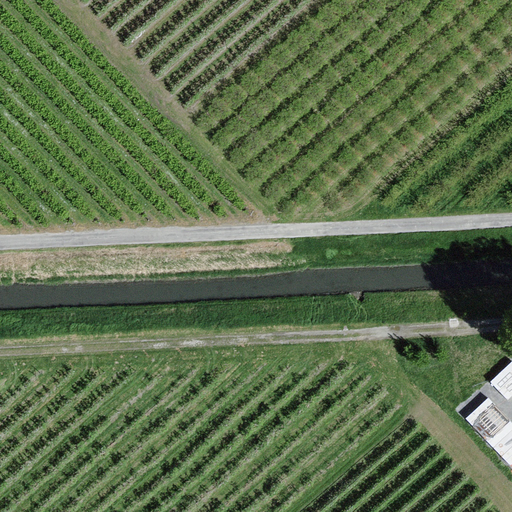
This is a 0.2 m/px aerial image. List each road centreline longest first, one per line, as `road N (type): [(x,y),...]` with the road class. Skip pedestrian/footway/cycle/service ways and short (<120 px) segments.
road 1 (track): [(0,350),(511,323)]
road 2 (unclassified): [(511,218),(0,243)]
